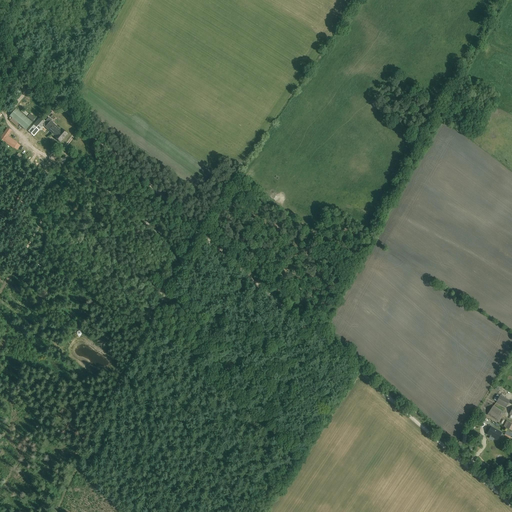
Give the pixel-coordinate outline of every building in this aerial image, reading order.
[(32,123),(16,108),(9,116),(26,130),(32,123)] [(42,125),(45,122),(40,117),(28,131),(34,136),(43,125),(42,125)] [(49,118),(45,122),(42,125),(43,125),(54,135),(53,136),(60,142),(67,134),(61,129),(61,130),(51,121),(52,120),(49,118)] [(0,139),(13,148),(15,145),(6,138),(8,135),(4,132),(0,138),(0,139)] [(505,408),(509,401),(500,396),(496,403),(505,408)] [(497,420),(501,413),(493,407),(488,414),(497,420)] [(497,440),(502,433),(491,427),(487,434),(491,436),(489,438),(493,440),(494,438),(497,440)]
